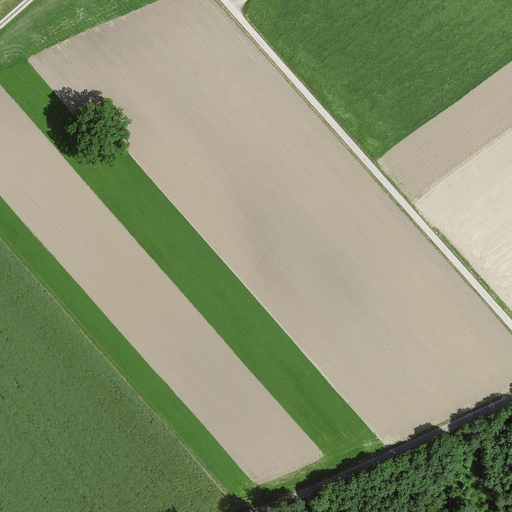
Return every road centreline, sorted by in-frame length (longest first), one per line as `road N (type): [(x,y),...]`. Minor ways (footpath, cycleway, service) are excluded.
road 1 (track): [(223,0),(511,328)]
road 2 (track): [(511,399),(252,511)]
